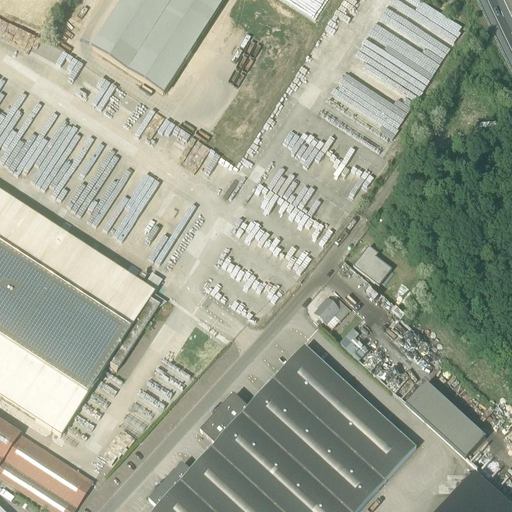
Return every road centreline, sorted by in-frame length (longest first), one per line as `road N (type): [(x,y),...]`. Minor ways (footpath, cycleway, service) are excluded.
road 1 (unclassified): [(106,511),(321,277),(410,161),(456,139),(501,136)]
road 2 (unknown): [(414,511),(441,483),(445,466),(428,431),(286,315)]
